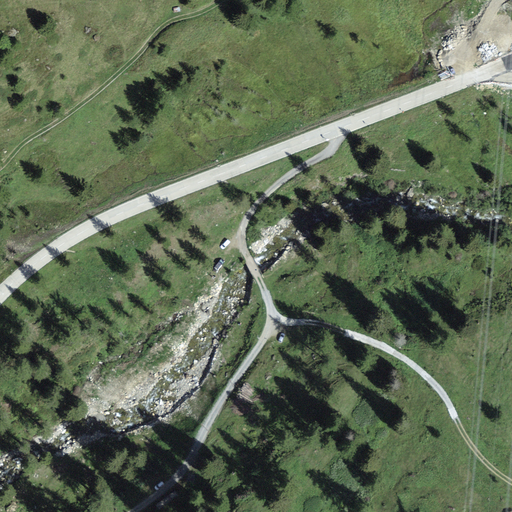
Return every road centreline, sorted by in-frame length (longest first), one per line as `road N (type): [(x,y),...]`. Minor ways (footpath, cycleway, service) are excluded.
road 1 (secondary): [(511,62),(109,217),(49,252),(0,296)]
road 2 (track): [(511,480),(458,427),(421,370),(375,340),(270,319)]
road 3 (track): [(226,0),(167,25),(107,87),(21,146),(0,171)]
road 4 (track): [(340,127),(331,149),(297,168),(241,229),(270,319)]
road 5 (track): [(270,319),(188,471),(141,511)]
